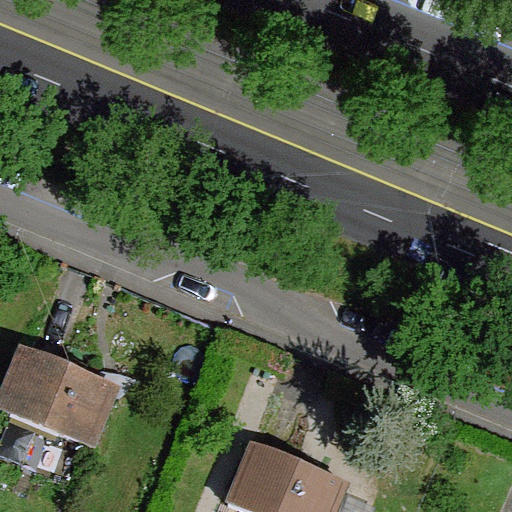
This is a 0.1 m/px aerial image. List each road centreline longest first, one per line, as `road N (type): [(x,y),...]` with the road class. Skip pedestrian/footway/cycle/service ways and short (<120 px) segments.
road 1 (residential): [(0,192),(511,402)]
road 2 (primary): [(0,61),(511,271)]
road 3 (primary): [(511,86),(301,0)]
